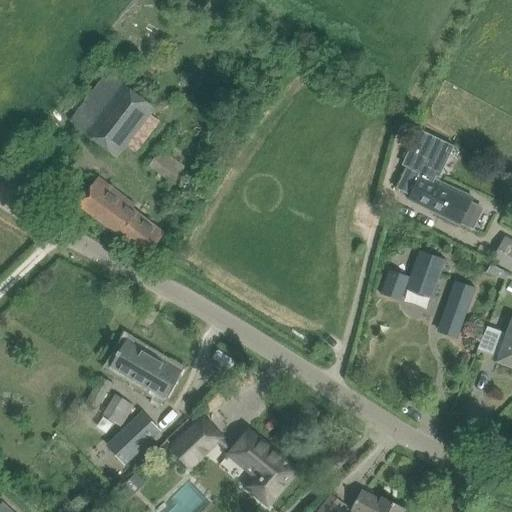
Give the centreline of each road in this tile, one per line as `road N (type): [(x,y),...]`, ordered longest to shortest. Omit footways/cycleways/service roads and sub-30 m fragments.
road 1 (tertiary): [(511,483),(381,419),(0,195)]
road 2 (unknown): [(376,194),(325,384)]
